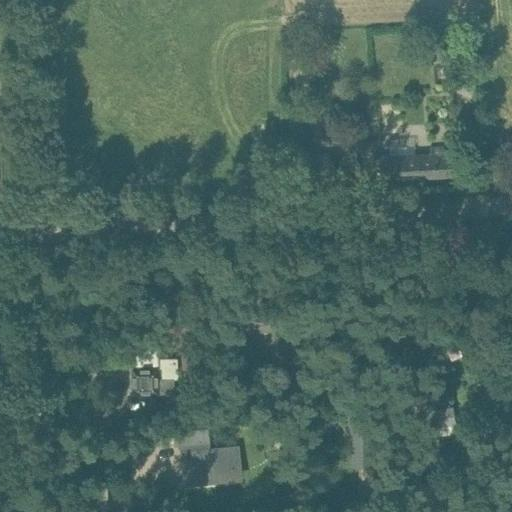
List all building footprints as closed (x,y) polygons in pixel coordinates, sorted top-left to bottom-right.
[(287,114),(289,139),(308,138),(306,113),(287,114)] [(374,157),(376,180),(458,175),(457,152),(444,153),(444,147),(430,148),(430,154),(374,157)] [(292,149),(293,160),(294,180),(335,177),(333,153),(313,154),(313,148),(292,149)] [(238,303),(239,332),(272,330),(270,301),(238,303)] [(129,365),(130,393),(172,392),(171,379),(157,380),(156,365),(129,365)] [(485,374),(485,404),(500,404),(500,374),(485,374)] [(402,396),(406,420),(425,416),(427,427),(455,423),(452,407),(437,409),(434,391),(402,396)] [(372,465),(373,415),(346,414),(344,464),(372,465)] [(207,448),(205,431),(197,431),(199,449),(183,450),(185,471),(237,466),(235,445),(207,448)] [(372,483),(360,483),(360,498),(372,498),(372,483)]
